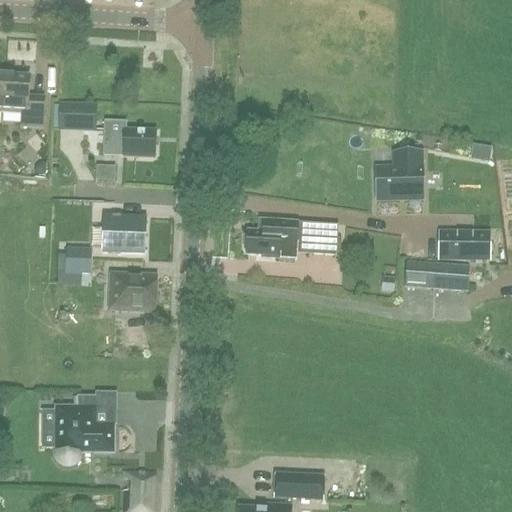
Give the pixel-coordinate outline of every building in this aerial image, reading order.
[(4,77),(1,116),(21,117),(20,128),(42,130),(44,100),(28,99),(29,79),(4,77)] [(96,106),(60,105),(58,133),(95,134),(96,106)] [(155,133),(126,132),(126,124),(105,123),(104,136),(103,157),(154,159),(155,133)] [(376,201),(422,199),(421,170),(419,171),(419,154),(395,155),(395,171),(375,172),(376,201)] [(113,172),(96,172),(94,186),(114,187),(113,172)] [(102,255),(144,256),(146,220),(121,219),(121,217),(112,217),(112,218),(103,218),(102,255)] [(338,228),(297,226),(297,225),(264,223),(263,234),(248,233),(248,237),(245,237),(244,246),(247,246),(247,256),(262,257),(262,260),(279,261),(279,248),(296,250),(295,256),(336,258),(338,228)] [(439,232),(438,261),(486,262),(487,232),(439,232)] [(67,252),(66,275),(89,276),(90,253),(67,252)] [(468,293),(470,269),(407,264),(405,288),(468,293)] [(110,312),(155,314),(156,278),(111,276),(110,312)] [(78,460),(79,454),(113,455),(113,427),(95,427),(96,399),(77,398),(77,409),(56,409),(55,454),(57,460),(60,464),(65,466),(70,466),(75,464),(78,460)] [(264,472),(266,460),(249,458),(248,470),(264,472)] [(122,511),(152,511),(154,476),(124,475),(124,481),(130,481),(129,493),(123,493),(122,511)] [(324,477),(274,475),(273,501),(323,504),(324,477)] [(361,511),(362,503),(348,503),(347,511),(361,511)]
